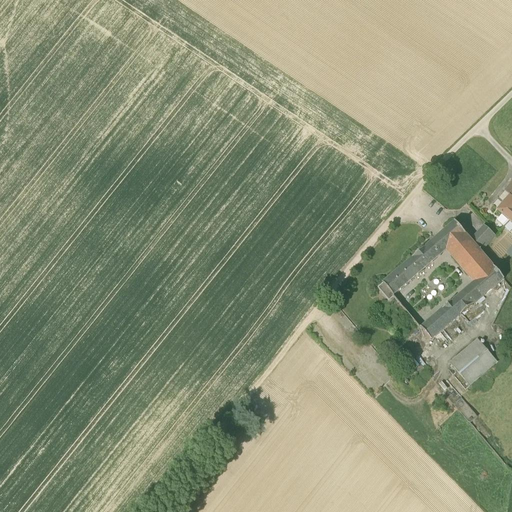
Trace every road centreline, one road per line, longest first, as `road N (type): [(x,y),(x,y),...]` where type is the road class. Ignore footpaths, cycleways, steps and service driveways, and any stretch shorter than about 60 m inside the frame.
road 1 (unclassified): [(281,353),(441,160),(511,91)]
road 2 (track): [(156,511),(281,353)]
